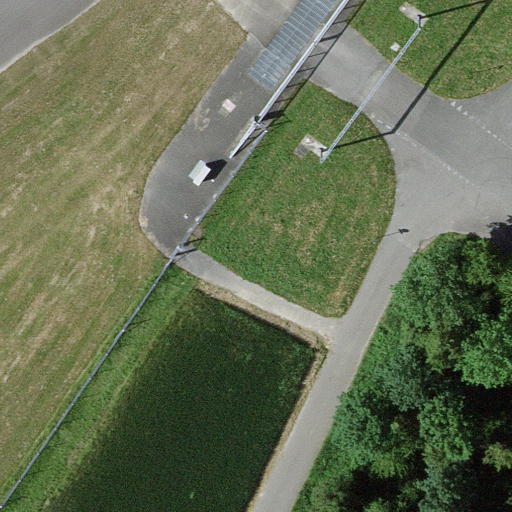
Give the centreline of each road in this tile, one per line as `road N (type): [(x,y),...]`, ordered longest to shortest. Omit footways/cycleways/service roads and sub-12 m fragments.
road 1 (track): [(269,511),(446,138)]
road 2 (unclassified): [(259,0),(511,180)]
